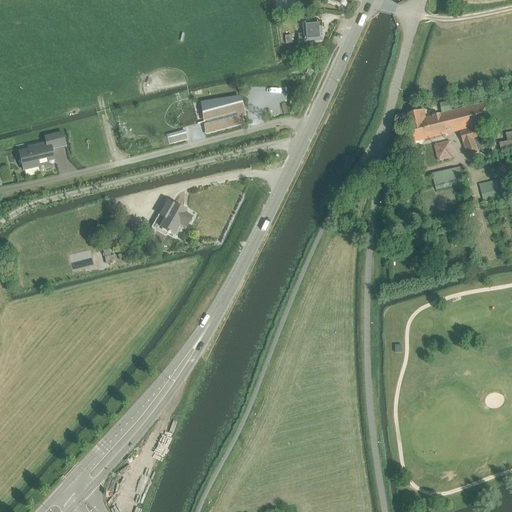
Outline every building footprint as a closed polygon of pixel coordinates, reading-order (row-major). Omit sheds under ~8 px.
[(274,0),(277,13),(296,9),(295,3),(297,0),(274,0)] [(300,0),(299,3),(298,7),(303,9),(305,6),(306,0),(300,0)] [(294,23),(318,21),(317,15),(294,16),(294,23)] [(322,30),(324,29),(323,25),(321,23),(321,22),(320,22),(312,23),(303,24),(304,35),(298,35),(299,44),(304,43),(322,42),(321,32),(322,31),(322,30)] [(240,98),(203,104),(205,122),(207,122),(207,124),(206,125),(207,133),(242,124),(240,117),(244,115),(240,98)] [(483,105),(453,113),(450,102),(440,104),(443,115),(425,120),(423,113),(408,116),(415,143),(488,124),(483,105)] [(478,152),(479,152),(474,139),(482,138),(481,135),(481,136),(478,129),(460,134),(468,158),(479,153),(478,152)] [(168,136),(170,144),(187,140),(185,132),(168,136)] [(507,143),(499,143),(500,150),(500,153),(511,150),(511,132),(505,134),(507,143)] [(29,151),(19,154),(20,159),(19,164),(22,167),(23,171),(39,167),(40,172),(49,169),(48,161),(54,160),(52,151),(65,148),(62,135),(45,139),(46,144),(28,148),(29,151)] [(483,135),(481,135),(482,138),(474,139),(479,152),(487,149),(483,135)] [(434,145),(439,161),(456,157),(451,140),(434,145)] [(456,169),(432,174),(436,191),(457,186),(456,180),(458,179),(456,169)] [(511,178),(511,177),(479,185),(483,203),(511,195),(511,178)] [(168,203),(161,216),(166,220),(160,229),(173,236),(179,225),(186,229),(192,218),(185,214),(186,212),(175,205),(174,206),(168,203)] [(113,233),(104,232),(104,242),(105,242),(113,242),(113,234),(113,233)] [(110,250),(104,251),(106,265),(113,264),(112,262),(115,261),(114,256),(111,256),(110,250)]
